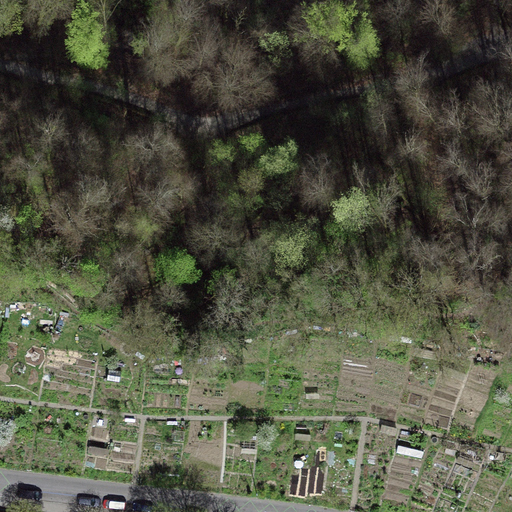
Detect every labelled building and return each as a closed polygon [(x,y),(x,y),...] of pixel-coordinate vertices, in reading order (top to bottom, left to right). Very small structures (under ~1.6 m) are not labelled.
[(5,311),(34,312),(34,302),(5,301),(5,311)] [(447,377),(464,380),(466,371),(449,367),(447,377)] [(145,434),(163,435),(163,427),(146,425),(145,434)] [(380,431),(396,434),(397,429),(382,426),(380,431)] [(181,452),(182,445),(165,443),(164,450),(181,452)] [(424,451),(398,445),(396,452),(422,458),(424,451)] [(108,457),(109,449),(88,446),(87,453),(108,457)] [(506,461),(507,453),(492,451),(491,459),(506,461)] [(298,465),(305,463),(302,453),(295,454),(298,465)]
